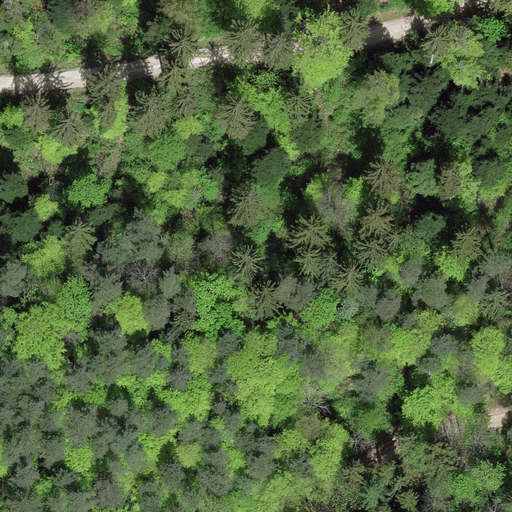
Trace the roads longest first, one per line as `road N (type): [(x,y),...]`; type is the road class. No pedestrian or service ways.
road 1 (track): [(0,85),(350,39),(467,0)]
road 2 (track): [(511,412),(424,430),(301,511)]
